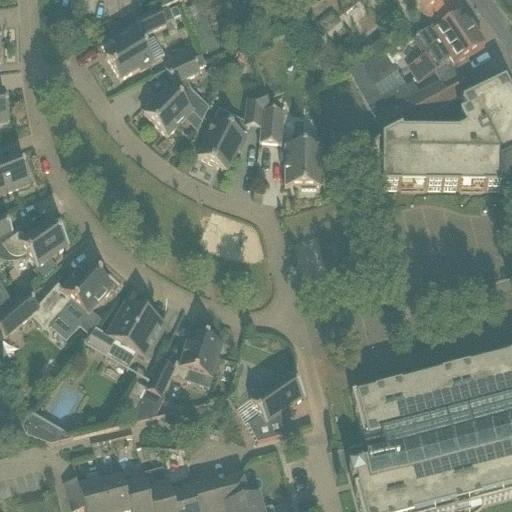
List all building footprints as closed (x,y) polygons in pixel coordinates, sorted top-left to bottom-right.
[(434,33),(461,11),(452,0),(407,0),(423,19),(424,18),(434,33)] [(142,39),(165,28),(158,14),(135,25),(142,39)] [(462,18),(434,37),(432,34),(418,41),(429,59),(432,59),(441,53),(453,71),(456,70),(459,73),(468,67),(467,62),(484,51),(462,18)] [(154,66),(138,40),(105,60),(120,84),(138,72),(139,74),(154,66)] [(391,55),(350,70),(366,113),(406,98),(391,55)] [(427,59),(409,71),(419,85),(437,73),(427,59)] [(167,141),(192,115),(180,103),(190,93),(185,82),(198,76),(192,62),(166,74),(172,88),(143,117),(167,141)] [(452,108),(460,103),(470,98),(470,97),(469,98),(461,83),(444,92),(440,85),(376,120),(388,142),(452,106),(452,108)] [(388,142),(362,155),(381,193),(400,193),(400,195),(423,195),(423,193),(459,194),(459,195),(483,195),(483,194),(502,194),(502,192),(511,192),(511,103),(504,87),(463,107),(460,103),(452,108),(452,106),(388,142)] [(0,128),(9,127),(3,94),(0,94),(0,128)] [(260,132),(261,115),(269,111),(263,97),(247,104),(245,130),(260,132)] [(261,115),(260,132),(258,147),(280,149),(284,117),(261,115)] [(213,169),(226,176),(237,155),(238,156),(246,141),(212,124),(203,141),(206,143),(197,161),(200,163),(198,167),(210,174),(213,169)] [(321,191),(322,151),(306,151),(306,141),(291,141),(291,150),(284,150),(284,190),(301,191),(301,193),(315,194),(315,191),(321,191)] [(0,199),(29,188),(27,181),(30,180),(25,168),(22,169),(17,156),(0,162),(0,199)] [(20,263),(27,259),(36,272),(68,250),(50,224),(25,242),(20,234),(14,239),(4,219),(0,221),(0,263),(3,265),(7,265),(15,265),(20,263)] [(57,290),(37,312),(30,321),(46,335),(72,306),(88,320),(112,293),(85,269),(62,295),(57,290)] [(14,332),(37,312),(25,299),(2,319),(14,332)] [(157,331),(160,326),(126,306),(105,341),(94,334),(81,351),(83,352),(84,351),(83,350),(84,350),(127,375),(136,359),(145,364),(162,335),(157,331)] [(188,375),(211,383),(222,348),(190,338),(179,371),(174,369),(172,372),(159,365),(145,394),(160,401),(170,380),(185,386),(188,375)] [(511,350),(511,351),(508,354),(504,358),(469,368),(467,367),(461,365),(456,365),(451,365),(447,367),(443,370),(437,376),(401,385),(396,383),(389,383),(385,383),(381,384),(377,386),(374,389),(369,394),(351,399),(363,447),(379,443),(385,464),(348,474),(351,486),(355,484),(356,490),(353,491),(358,511),(479,511),(484,507),(511,499),(511,350)] [(304,402),(289,379),(276,387),(275,385),(260,395),(261,397),(249,405),(259,419),(247,427),(257,446),(285,438),(280,418),(304,402)] [(145,395),(141,402),(134,416),(128,428),(155,421),(163,404),(145,395)] [(134,416),(141,402),(130,396),(123,410),(134,416)] [(30,417),(21,429),(24,438),(49,448),(71,442),(72,441),(30,417)] [(97,478),(99,485),(106,511),(129,511),(122,482),(108,485),(105,476),(97,478)] [(205,479),(189,483),(196,511),(213,511),(248,503),(242,480),(207,488),(205,479)] [(122,482),(129,511),(151,511),(144,484),(131,487),(129,480),(122,482)] [(176,511),(172,497),(170,487),(157,491),(155,481),(144,484),(151,511),(176,511)] [(86,488),(85,482),(64,487),(70,511),(106,511),(99,485),(86,488)] [(172,497),(176,511),(196,511),(189,483),(182,485),(184,494),(172,497)] [(261,511),(258,500),(248,503),(213,511),(271,511),(268,511),(261,511)]
